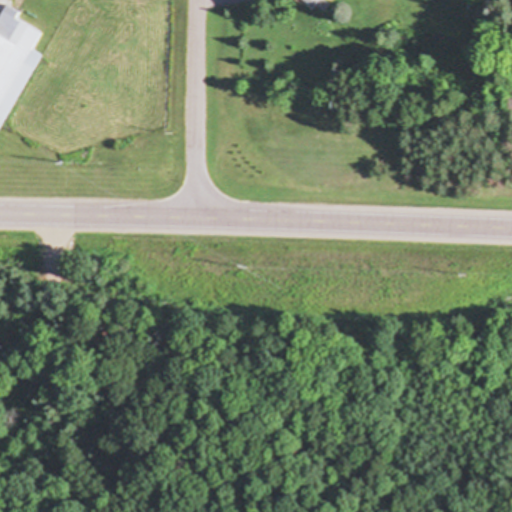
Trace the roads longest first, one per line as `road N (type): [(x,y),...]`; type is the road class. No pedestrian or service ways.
road 1 (primary): [(511,229),(0,213)]
road 2 (residential): [(194,217),(199,0)]
